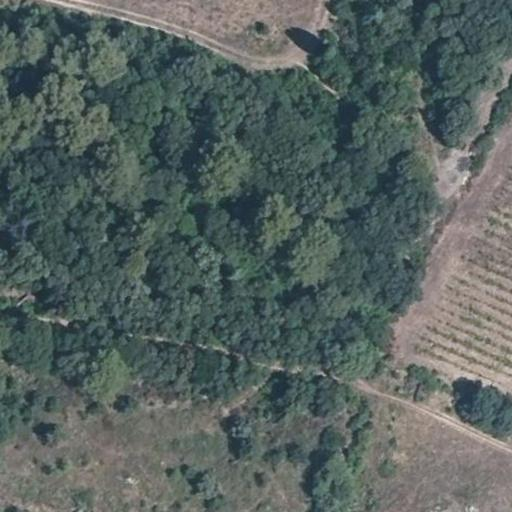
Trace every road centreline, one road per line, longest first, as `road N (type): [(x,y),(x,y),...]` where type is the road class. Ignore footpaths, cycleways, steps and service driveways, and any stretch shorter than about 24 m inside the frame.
road 1 (track): [(275,363),(0,326)]
road 2 (track): [(511,443),(369,378),(275,363)]
